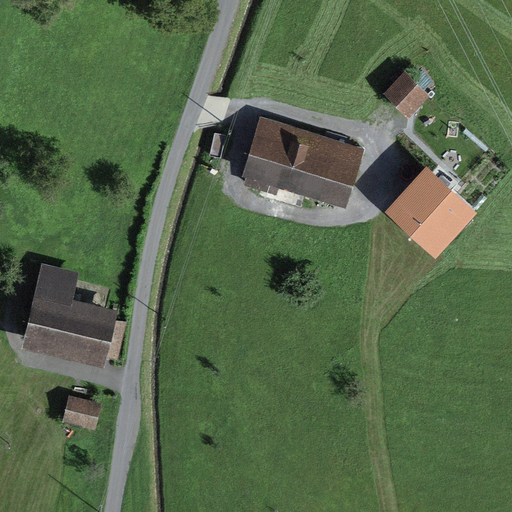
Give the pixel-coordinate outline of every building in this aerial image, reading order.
[(431,93),(405,68),(383,90),(409,115),(431,93)] [(365,146),(260,113),(242,173),(347,204),(365,146)] [(498,159),(452,117),(418,156),(465,198),(498,159)] [(116,318),(118,307),(73,295),(79,270),(42,261),(41,263),(23,345),(103,364),(106,355),(118,359),(126,320),(116,318)] [(101,402),(68,394),(62,420),(95,427),(101,402)]
